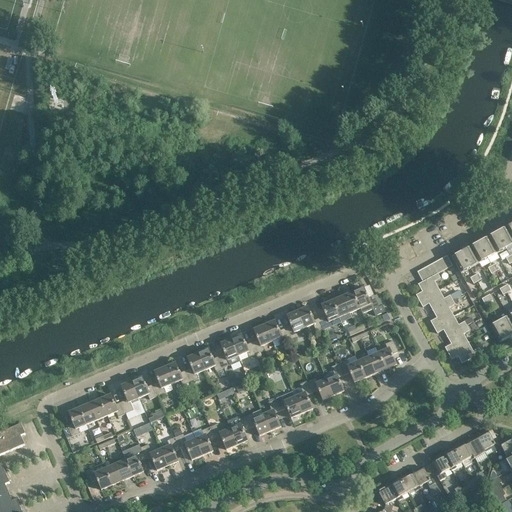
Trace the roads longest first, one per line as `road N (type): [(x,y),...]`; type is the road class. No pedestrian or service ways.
road 1 (residential): [(84,511),(44,422),(50,402),(359,269),(385,273)]
road 2 (residential): [(84,511),(138,491),(167,491),(369,405),(425,351)]
road 3 (residential): [(385,273),(497,218),(511,188)]
road 4 (residential): [(450,393),(442,418),(331,486)]
road 5 (tertiary): [(212,511),(260,487),(331,486)]
